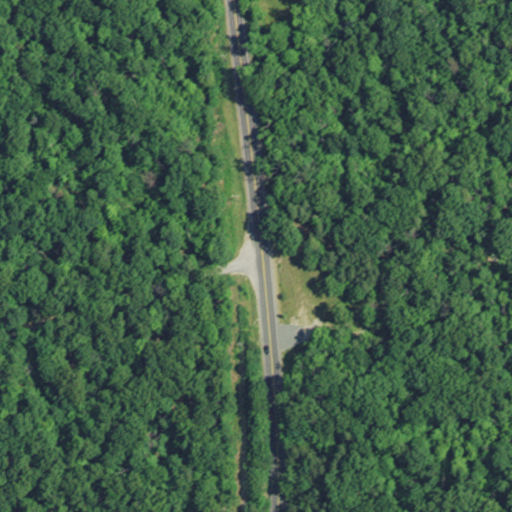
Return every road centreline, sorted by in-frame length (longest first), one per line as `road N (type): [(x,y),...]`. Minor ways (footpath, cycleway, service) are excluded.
road 1 (trunk): [(277,511),(268,266),(234,0)]
road 2 (residential): [(268,266),(0,341)]
